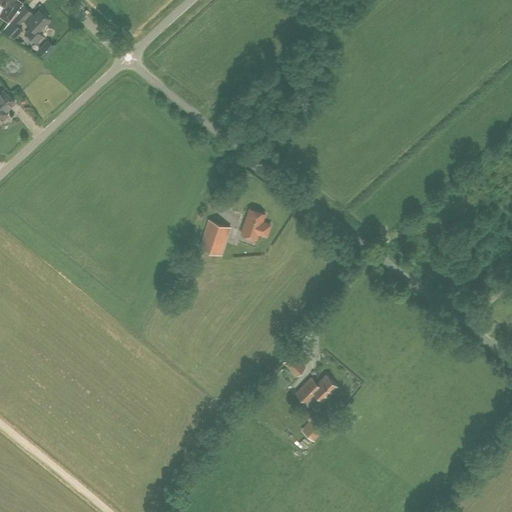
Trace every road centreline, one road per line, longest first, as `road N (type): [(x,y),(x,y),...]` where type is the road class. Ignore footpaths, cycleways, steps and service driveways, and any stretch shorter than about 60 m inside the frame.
road 1 (unclassified): [(511,362),(128,57)]
road 2 (unclassified): [(0,173),(128,57)]
road 3 (track): [(108,511),(0,424)]
